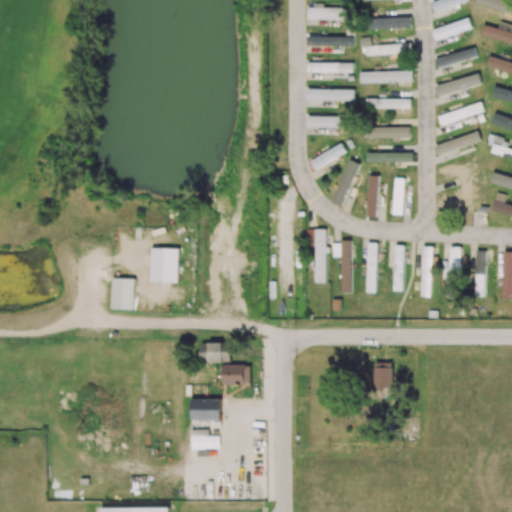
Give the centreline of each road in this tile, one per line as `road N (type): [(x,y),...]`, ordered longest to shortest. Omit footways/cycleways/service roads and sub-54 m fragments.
road 1 (residential): [(297,0),(299,161),(319,202),(355,226),(511,235)]
road 2 (residential): [(421,0),(427,232)]
road 3 (residential): [(283,336),(511,336)]
road 4 (residential): [(283,511),(283,336)]
